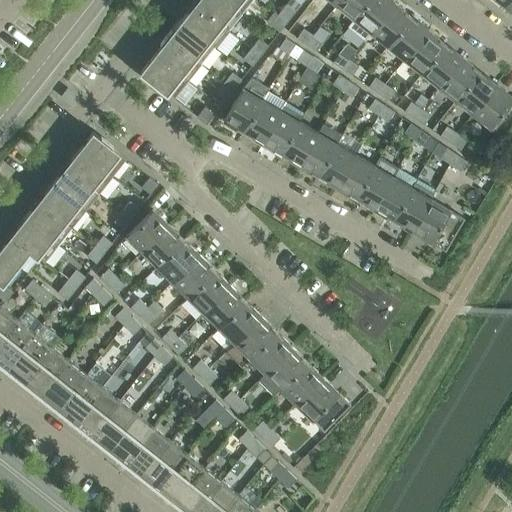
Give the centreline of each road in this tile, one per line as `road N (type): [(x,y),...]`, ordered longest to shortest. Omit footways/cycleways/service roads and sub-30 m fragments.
road 1 (residential): [(195,165),(184,179),(366,369)]
road 2 (residential): [(419,276),(212,146),(195,165)]
road 3 (residential): [(151,511),(0,390)]
road 4 (residential): [(0,213),(105,82)]
road 5 (tertiary): [(0,118),(94,0)]
road 6 (residential): [(195,165),(105,82)]
